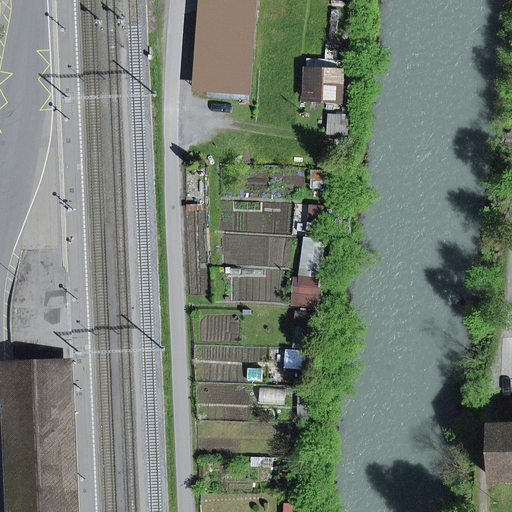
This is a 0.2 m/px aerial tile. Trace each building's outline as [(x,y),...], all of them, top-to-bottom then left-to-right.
[(201,0),(196,90),(205,90),(211,0),(201,0)] [(211,0),(205,90),(250,94),(256,0),(211,0)] [(307,70),(306,101),(342,102),(343,72),(307,70)] [(25,511),(20,366),(58,364),(64,511),(80,511),(74,359),(0,361),(0,377),(5,511),(25,511)] [(64,511),(58,364),(20,366),(25,511),(64,511)] [(511,403),(502,404),(503,426),(493,426),(495,481),(511,480),(511,403)]
